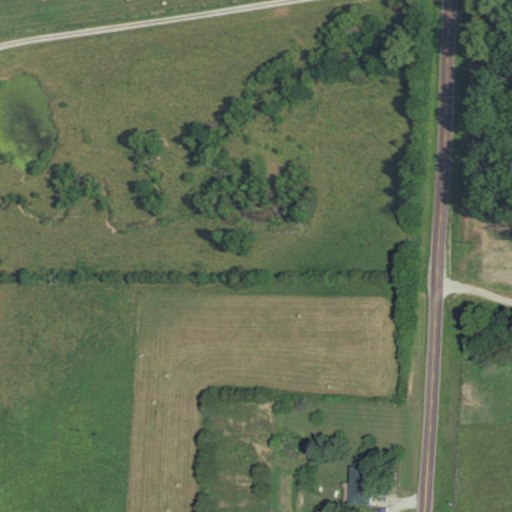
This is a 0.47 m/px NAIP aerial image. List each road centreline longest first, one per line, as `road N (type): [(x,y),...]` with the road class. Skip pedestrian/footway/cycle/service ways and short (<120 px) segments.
road 1 (secondary): [(428,511),(454,0)]
road 2 (residential): [(309,0),(0,49)]
